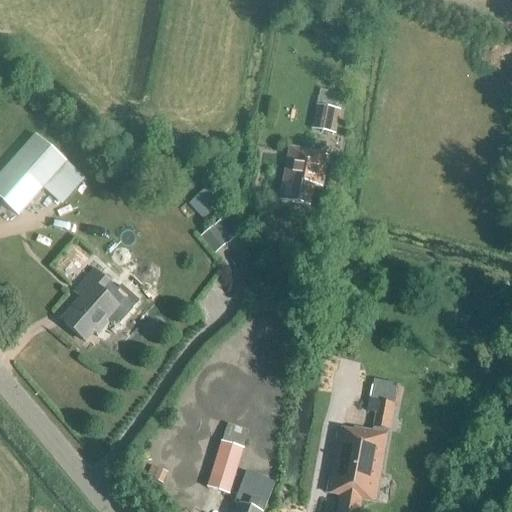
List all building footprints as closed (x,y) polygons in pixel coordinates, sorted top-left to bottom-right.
[(335,135),(339,111),(315,106),(311,130),(335,135)] [(0,201),(17,217),(65,163),(35,136),(0,175),(0,201)] [(321,188),(327,156),(289,149),(279,201),(308,206),(312,186),(321,188)] [(207,187),(188,203),(203,220),(221,203),(207,187)] [(238,237),(223,219),(200,238),(214,256),(238,237)] [(73,285),(97,257),(75,237),(50,264),(73,285)] [(97,338),(121,311),(99,291),(107,282),(93,270),(74,291),(85,300),(64,324),(84,343),(92,334),(97,338)] [(388,436),(394,404),(393,404),(395,388),(372,384),(367,412),(375,414),(371,433),(353,430),(353,433),(338,430),(326,494),(340,497),(336,511),(357,511),(360,501),(373,503),(386,436),(388,436)] [(221,440),(243,446),(248,430),(226,423),(221,440)] [(221,443),(206,489),(228,495),(242,449),(221,443)] [(152,480),(157,470),(150,467),(146,478),(152,480)] [(243,492),(235,511),(256,511),(262,499),(243,492)]
